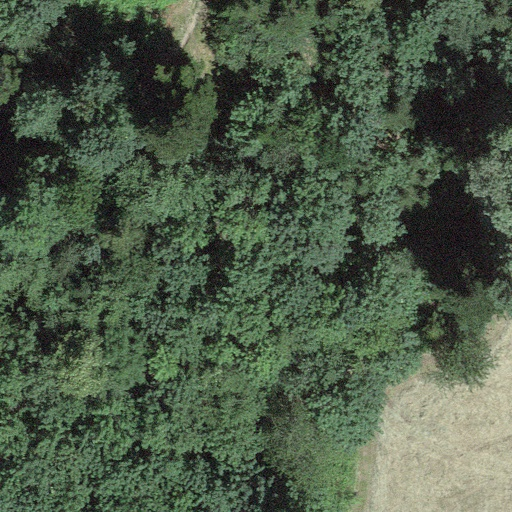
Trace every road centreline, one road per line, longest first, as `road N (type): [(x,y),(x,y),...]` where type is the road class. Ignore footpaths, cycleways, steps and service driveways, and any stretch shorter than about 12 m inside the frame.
road 1 (track): [(195,0),(210,77),(212,156),(228,223),(263,276),(370,371)]
road 2 (track): [(0,331),(62,212),(165,63),(194,0)]
